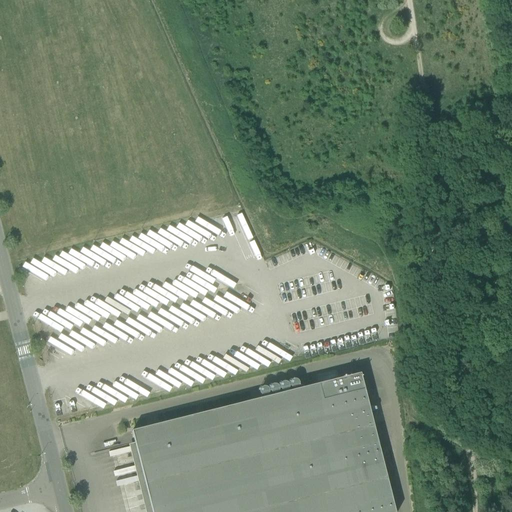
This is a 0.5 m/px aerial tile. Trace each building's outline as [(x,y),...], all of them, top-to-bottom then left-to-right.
[(121,259),(123,255),(99,245),(97,249),(121,259)] [(88,266),(63,254),(61,259),(54,255),(51,261),(44,258),(41,264),(67,277),(72,265),(85,272),(88,266)] [(210,270),(208,273),(230,287),(232,284),(210,270)] [(39,316),(37,321),(60,331),(63,327),(39,316)] [(193,365),(191,371),(213,380),(215,375),(225,378),(225,372),(235,375),(237,370),(245,372),(248,371),(244,365),(256,369),(259,368),(256,362),(267,367),(268,366),(263,358),(279,364),(286,360),(256,349),(256,354),(244,350),(249,359),(235,353),(235,360),(224,356),(222,360),(211,360),(213,363),(200,363),(203,369),(193,365)] [(167,374),(191,387),(195,380),(170,368),(167,374)] [(394,511),(360,375),(132,432),(151,511),(394,511)] [(139,394),(148,397),(150,391),(145,389),(146,385),(136,381),(135,382),(121,377),(118,384),(114,383),(112,389),(98,383),(96,389),(92,388),(90,394),(115,404),(117,400),(124,403),(127,396),(136,400),(139,394)] [(92,414),(100,402),(77,386),(69,398),(92,414)]
